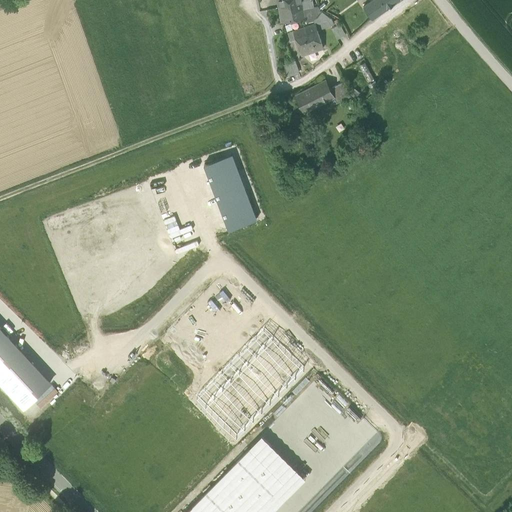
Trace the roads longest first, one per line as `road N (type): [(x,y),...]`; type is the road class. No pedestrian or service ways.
road 1 (unclassified): [(336,511),(406,441),(218,259),(141,336),(88,356)]
road 2 (track): [(0,200),(249,104)]
road 3 (residential): [(411,0),(305,79),(249,104)]
road 4 (unclassified): [(87,511),(0,422)]
